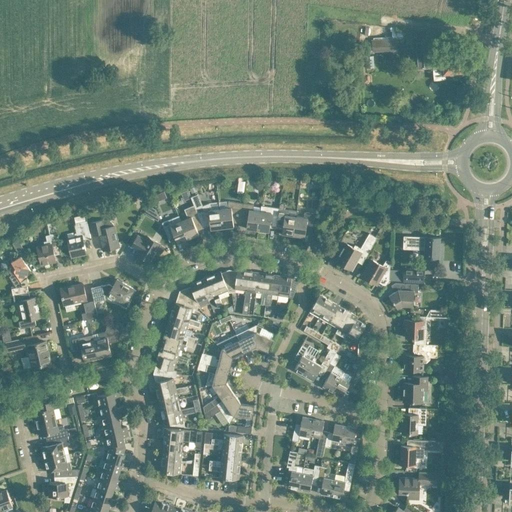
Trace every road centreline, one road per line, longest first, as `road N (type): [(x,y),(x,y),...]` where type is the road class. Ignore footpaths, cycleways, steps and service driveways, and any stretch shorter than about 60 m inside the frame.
road 1 (tertiary): [(459,162),(207,159),(121,172),(0,206)]
road 2 (residential): [(159,285),(178,265),(236,248),(294,257),(358,292),(382,326),(381,417)]
road 3 (tertiary): [(474,511),(485,190)]
road 4 (residential): [(70,384),(48,278),(117,261),(159,285)]
road 5 (tertiary): [(490,133),(504,0)]
road 6 (residential): [(263,502),(201,496),(139,476)]
